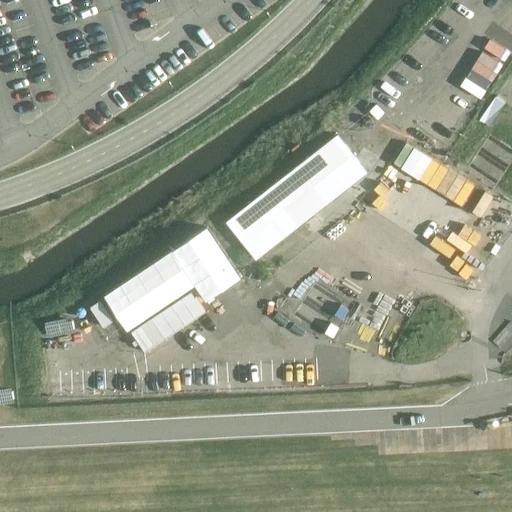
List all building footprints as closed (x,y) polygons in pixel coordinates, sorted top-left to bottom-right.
[(511,0),(504,0),(502,4),(511,9),(511,0)] [(492,97),(478,117),(487,123),(500,103),(496,100),(492,97)] [(511,162),(511,150),(489,135),(468,167),(497,185),(511,162)] [(498,236),(364,148),(335,192),(469,281),(498,236)] [(186,306),(160,261),(42,329),(69,374),(186,306)]
